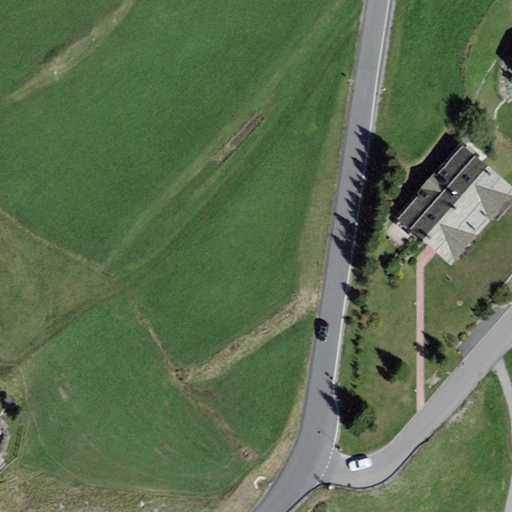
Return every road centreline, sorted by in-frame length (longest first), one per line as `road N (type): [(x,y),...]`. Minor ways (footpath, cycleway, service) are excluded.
road 1 (secondary): [(379,0),(305,458)]
road 2 (residential): [(305,458),(349,470),(380,464),(511,325)]
